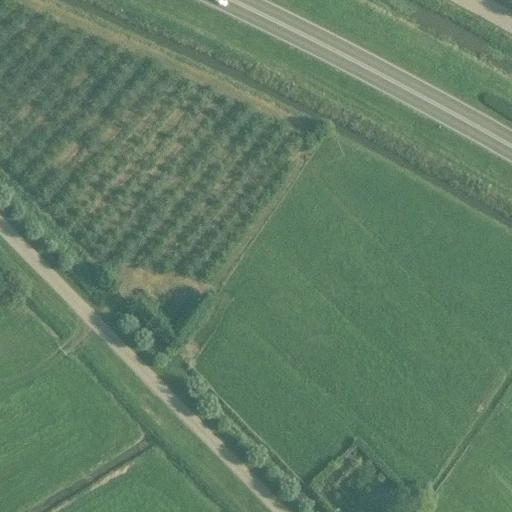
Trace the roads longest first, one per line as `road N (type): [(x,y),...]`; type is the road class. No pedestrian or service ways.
road 1 (unclassified): [(278,511),(0,222)]
road 2 (trunk): [(511,153),(226,0)]
